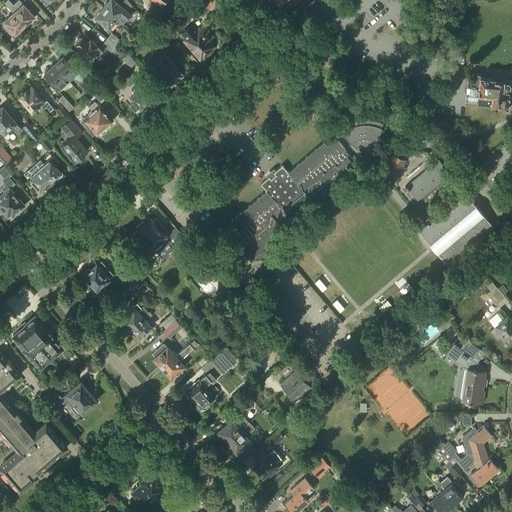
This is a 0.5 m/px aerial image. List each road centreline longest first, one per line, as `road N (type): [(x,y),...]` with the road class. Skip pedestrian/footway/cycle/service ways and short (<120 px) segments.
road 1 (residential): [(22,258),(323,0)]
road 2 (residential): [(161,415),(22,258)]
road 3 (residential): [(246,511),(161,415)]
